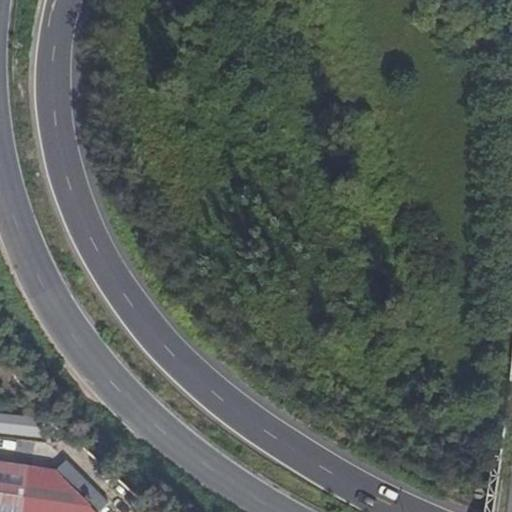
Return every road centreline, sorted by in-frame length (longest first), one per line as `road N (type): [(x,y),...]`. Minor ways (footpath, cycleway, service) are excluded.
road 1 (motorway): [(398,511),(230,414),(144,336),(87,247),(53,147),(48,55),(61,0)]
road 2 (motorway): [(0,165),(33,269),(95,365),(200,459),(281,511)]
